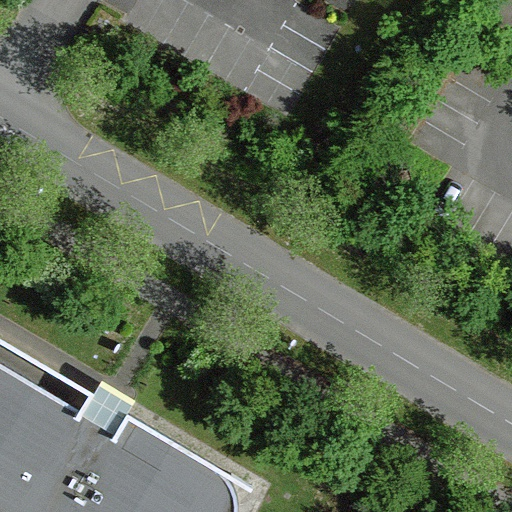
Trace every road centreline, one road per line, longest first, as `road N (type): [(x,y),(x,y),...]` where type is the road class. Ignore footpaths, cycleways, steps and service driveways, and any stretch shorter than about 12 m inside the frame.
road 1 (unclassified): [(0,116),(511,423)]
road 2 (unknown): [(296,294),(489,0)]
